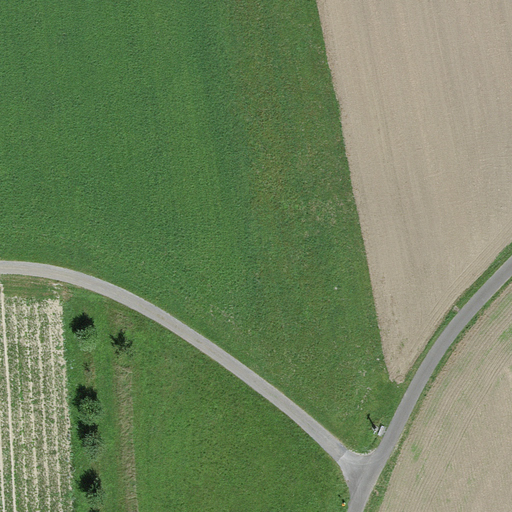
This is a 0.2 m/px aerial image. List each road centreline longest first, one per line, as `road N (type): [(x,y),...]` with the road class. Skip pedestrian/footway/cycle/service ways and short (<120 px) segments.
road 1 (track): [(0,274),(65,280),(193,326),(304,389),(375,464)]
road 2 (track): [(356,511),(394,420),(467,313),(511,266)]
